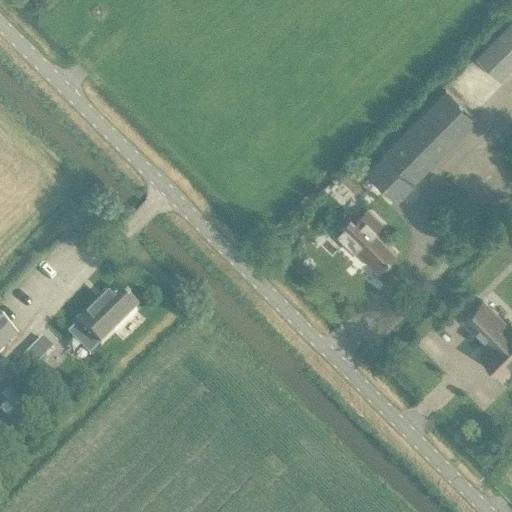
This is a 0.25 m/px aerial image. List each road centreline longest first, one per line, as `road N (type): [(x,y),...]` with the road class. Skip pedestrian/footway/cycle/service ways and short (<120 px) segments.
road 1 (unclassified): [(488,511),(0,23)]
road 2 (unknown): [(0,381),(166,189)]
